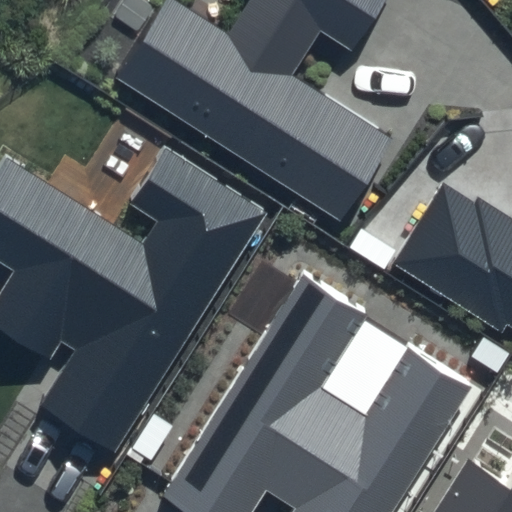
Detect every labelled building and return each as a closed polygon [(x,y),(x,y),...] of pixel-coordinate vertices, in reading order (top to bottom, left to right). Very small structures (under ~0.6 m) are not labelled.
[(384,0),(249,0),(227,35),(172,0),(165,0),(117,74),(341,218),(394,137),(295,73),(321,33),(351,52),(384,0)] [(274,210),(164,139),(122,203),(155,224),(143,242),(5,153),(0,160),(0,262),(17,273),(0,298),(0,324),(48,356),(61,336),(80,348),(41,407),(116,454),(274,210)] [(511,207),(437,163),(387,246),(511,319),(511,207)] [(371,311),(304,270),(163,493),(193,511),(254,511),(267,492),(293,509),(291,511),(395,511),(473,387),(365,320),(371,311)] [(511,511),(511,443),(483,425),(428,511),(511,511)]
